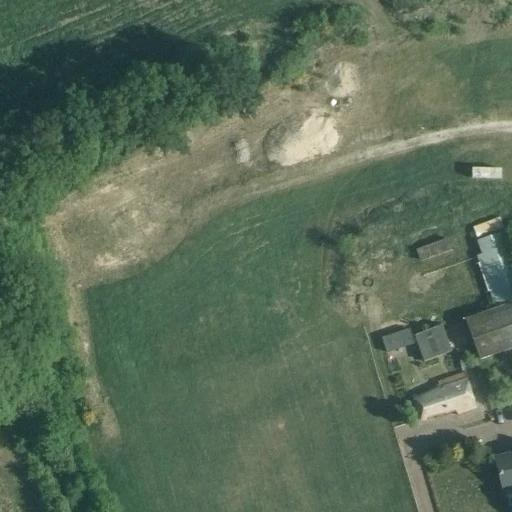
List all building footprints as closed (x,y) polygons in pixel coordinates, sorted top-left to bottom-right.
[(503,217),(474,225),(477,238),(507,229),(503,217)] [(511,239),(508,229),(476,241),(481,255),(476,257),(495,308),(464,320),(465,323),(480,363),(511,350),(511,239)] [(414,336),(424,362),(438,356),(429,331),(414,336)] [(476,410),(462,373),(445,380),(447,385),(415,400),(420,420),(457,410),(458,416),(476,410)] [(31,400),(22,383),(0,394),(0,404),(4,413),(31,400)] [(511,454),(495,459),(502,484),(511,481),(511,454)]
